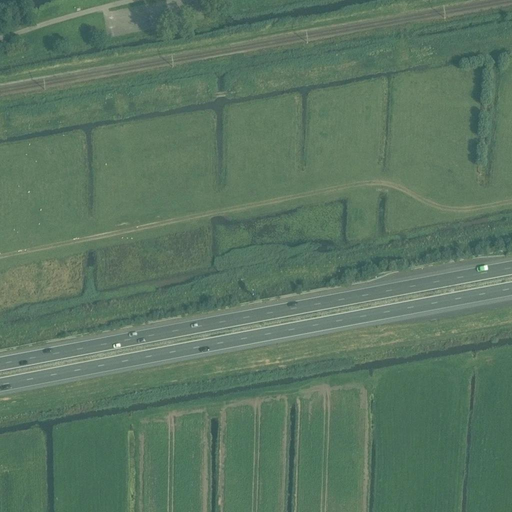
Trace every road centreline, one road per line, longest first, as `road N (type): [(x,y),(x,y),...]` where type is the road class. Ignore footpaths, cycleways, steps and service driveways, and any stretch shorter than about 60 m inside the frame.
road 1 (track): [(0,256),(359,184),(390,185),(453,209),(511,203)]
road 2 (trunk): [(511,268),(0,364)]
road 3 (trunk): [(0,385),(511,289)]
